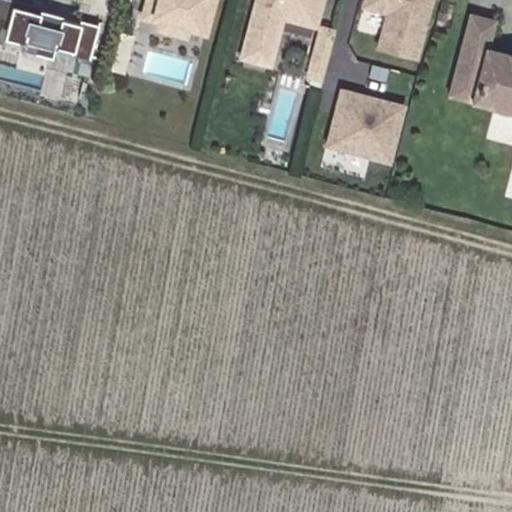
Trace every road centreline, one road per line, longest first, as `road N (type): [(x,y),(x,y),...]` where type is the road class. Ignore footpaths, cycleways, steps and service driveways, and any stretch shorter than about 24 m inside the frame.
road 1 (track): [(0,113),(511,247)]
road 2 (track): [(0,429),(511,498)]
